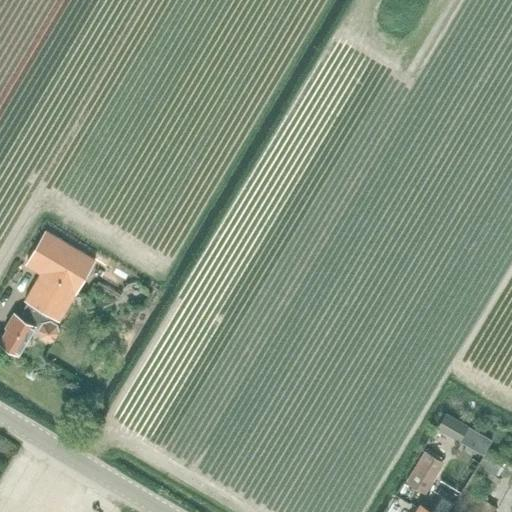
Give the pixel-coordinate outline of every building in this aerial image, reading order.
[(59,322),(87,274),(95,261),(47,231),(26,265),(41,274),(25,301),(27,302),(19,317),(13,314),(5,328),(7,329),(0,340),(0,343),(18,355),(34,327),(38,330),(40,338),(46,342),(54,340),(58,333),(56,326),(54,324),(57,321),(59,322)] [(445,409),(437,423),(460,437),(469,424),(445,409)] [(488,449),(478,467),(495,477),(505,458),(488,449)] [(445,463),(424,450),(406,479),(427,493),(445,463)] [(494,511),(497,508),(487,502),(465,488),(450,511),(494,511)] [(448,511),(451,507),(435,497),(429,508),(421,503),(415,511),(448,511)]
